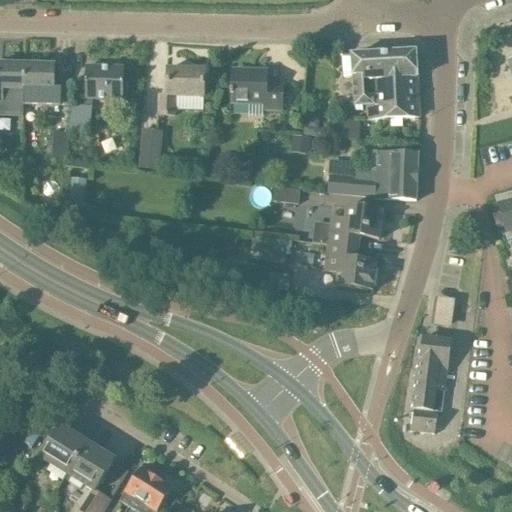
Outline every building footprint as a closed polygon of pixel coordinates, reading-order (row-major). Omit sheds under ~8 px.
[(387,55),(387,76),(390,76),(390,81),(387,81),(387,85),(382,85),(382,100),(387,100),(387,109),(376,109),(376,121),(420,118),(416,53),(387,55)] [(387,55),(351,57),(354,108),(367,107),(368,121),(376,121),(376,109),(387,109),(387,100),(382,100),(382,85),(387,85),(387,81),(390,81),(390,76),(387,76),(387,55)] [(24,66),(0,65),(0,106),(4,107),(5,91),(23,91),(24,66)] [(24,66),(23,91),(24,91),(23,106),(48,106),(48,113),(59,114),(59,107),(61,107),(61,89),(54,89),(54,66),(24,66)] [(86,68),(85,100),(85,109),(74,108),(71,132),(91,134),(95,101),(123,101),(123,97),(127,97),(128,84),(124,84),(124,69),(86,68)] [(167,70),(166,97),(160,97),(160,117),(175,118),(176,98),(204,99),(205,71),(167,70)] [(231,104),(264,105),(264,110),(281,111),(282,87),(266,86),(266,73),(264,73),(264,76),(251,76),(251,72),(232,72),(231,104)] [(159,172),(162,145),(154,144),(156,132),(142,130),(138,170),(159,172)] [(54,134),(53,157),(68,157),(68,135),(54,134)] [(501,164),(511,161),(511,140),(496,144),(501,164)] [(329,176),(328,194),(373,198),(373,200),(416,201),(418,154),(383,153),(382,172),(372,171),(371,174),(355,173),(354,179),(329,176)] [(234,166),(234,178),(248,179),(248,166),(234,166)] [(275,190),(275,193),(274,203),(300,207),(301,193),(275,190)] [(511,197),(498,201),(511,253),(511,197)] [(330,245),(359,249),(360,238),(379,240),(383,212),(346,207),(345,221),(333,220),(330,245)] [(330,245),(327,273),(338,274),(337,288),(373,292),(376,264),(357,261),(359,249),(330,245)] [(448,326),(452,303),(440,302),(436,324),(448,326)] [(413,410),(410,432),(434,435),(440,391),(445,391),(451,342),(423,339),(414,411),(413,410)] [(66,476),(86,444),(60,428),(40,460),(66,476)] [(114,462),(86,444),(66,476),(94,494),(114,462)] [(140,470),(120,502),(135,511),(158,511),(172,490),(170,489),(169,484),(163,481),(159,482),(140,470)] [(103,511),(110,500),(98,493),(87,511),(103,511)]
